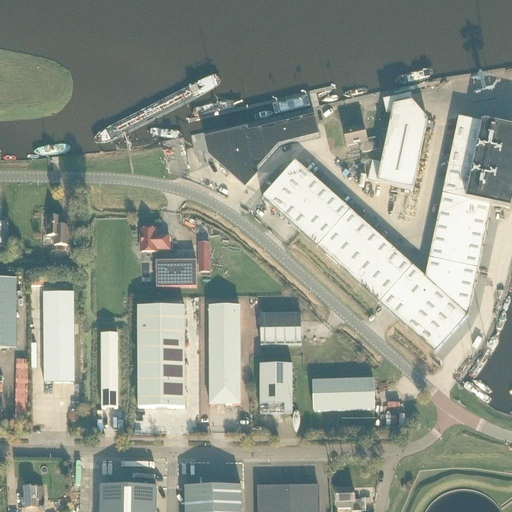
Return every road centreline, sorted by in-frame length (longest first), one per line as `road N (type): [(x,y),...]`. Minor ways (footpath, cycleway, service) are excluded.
road 1 (tertiary): [(452,410),(260,238),(201,198),(122,180),(0,177)]
road 2 (unclassified): [(0,449),(389,451)]
